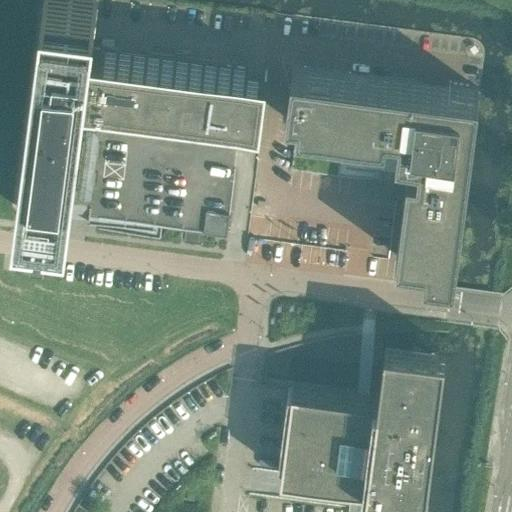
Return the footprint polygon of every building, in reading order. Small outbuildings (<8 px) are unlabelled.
[(267,69),(248,66),(90,46),(91,35),(93,35),(97,0),(42,0),(40,25),(39,28),(40,28),(39,39),(38,39),(16,207),(69,213),(84,99),(260,122),(267,69)] [(455,276),(479,88),(447,84),(446,88),(422,84),(422,81),(418,80),(418,83),(394,79),(394,77),(292,64),(286,112),(298,113),(296,126),(386,138),(387,128),(399,130),(396,152),(419,155),(417,167),(407,166),(396,255),(425,259),(423,271),(455,276)] [(227,234),(229,213),(206,210),(203,229),(203,231),(227,234)] [(201,242),(203,231),(203,229),(186,227),(184,240),(201,242)] [(423,511),(427,491),(438,402),(366,391),(292,383),(281,472),(373,484),(370,509),(390,511),(423,511)]
